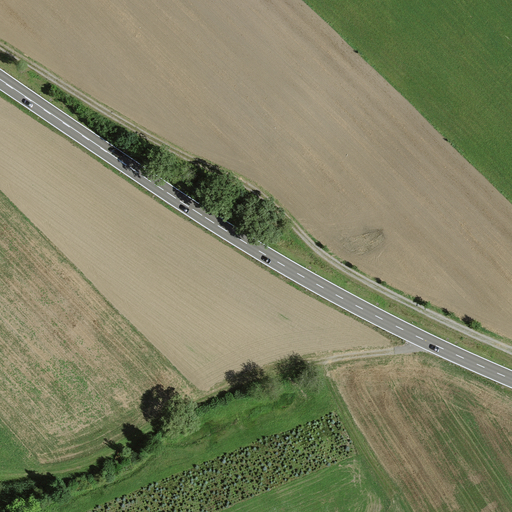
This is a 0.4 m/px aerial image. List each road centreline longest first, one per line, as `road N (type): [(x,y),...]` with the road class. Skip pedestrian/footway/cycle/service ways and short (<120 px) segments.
road 1 (track): [(511,350),(351,272),(249,185),(0,45)]
road 2 (secondary): [(511,379),(301,275),(0,79)]
road 3 (track): [(199,393),(265,369),(400,351),(420,337)]
